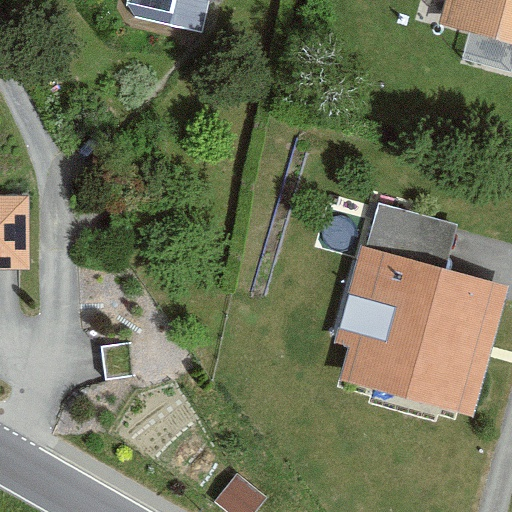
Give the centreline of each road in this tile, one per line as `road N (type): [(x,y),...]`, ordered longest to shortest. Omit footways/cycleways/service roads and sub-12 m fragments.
road 1 (unclassified): [(0,66),(58,182),(75,372),(20,468)]
road 2 (unclassified): [(473,511),(511,371)]
